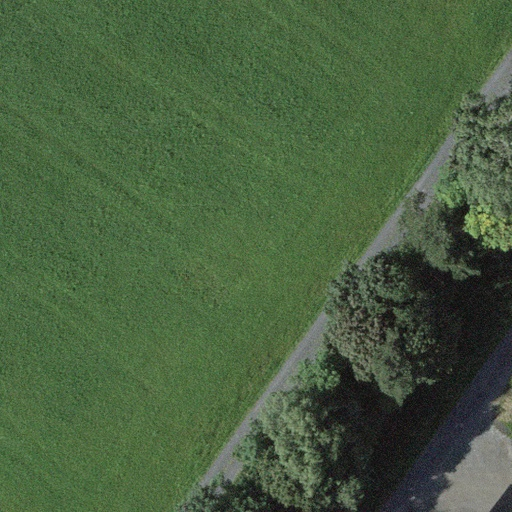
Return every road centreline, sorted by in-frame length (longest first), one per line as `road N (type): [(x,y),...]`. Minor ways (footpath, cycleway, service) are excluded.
road 1 (track): [(203,511),(511,79)]
road 2 (track): [(511,367),(409,511)]
